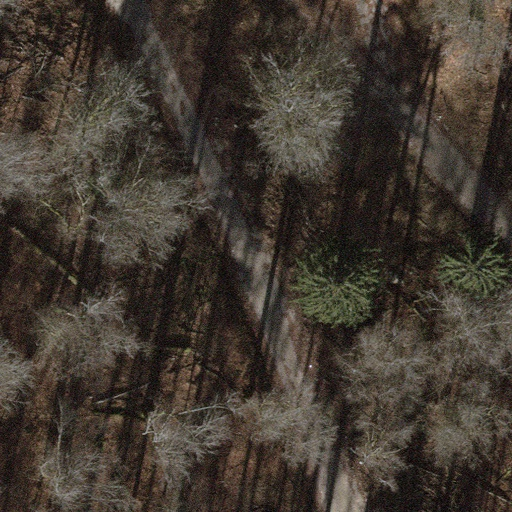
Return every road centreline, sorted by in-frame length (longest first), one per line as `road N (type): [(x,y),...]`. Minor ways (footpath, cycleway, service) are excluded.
road 1 (track): [(347,511),(296,350),(186,113),(121,0)]
road 2 (track): [(511,236),(415,112),(402,0)]
